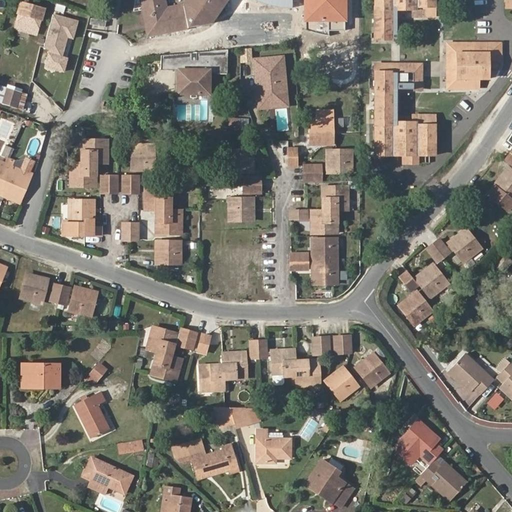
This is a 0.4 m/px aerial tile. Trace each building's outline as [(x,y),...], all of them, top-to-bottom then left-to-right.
[(132,10),(141,8),(139,0),(132,0),(133,2),(132,6),(132,10)] [(184,0),(178,10),(168,11),(165,9),(163,0),(139,0),(141,8),(141,9),(143,20),(143,21),(146,36),(207,25),(224,0),(184,0)] [(224,0),(207,25),(211,25),(227,0),(224,0)] [(376,0),(377,1),(374,1),(374,11),(377,11),(377,16),(396,16),(396,6),(413,6),(413,16),(435,16),(434,0),(376,0)] [(21,4),(15,29),(19,30),(29,32),(36,34),(43,9),(21,4)] [(29,32),(19,30),(18,36),(28,39),(29,32)] [(64,53),(69,55),(74,39),(69,38),(64,53)] [(448,44),(448,87),(478,87),(478,78),(477,52),(477,44),(448,44)] [(228,67),(224,67),(224,49),(196,51),(196,58),(191,59),(191,51),(161,53),(160,53),(161,68),(183,69),(183,73),(180,74),(179,76),(179,79),(181,80),(179,93),(190,93),(190,90),(196,90),(196,94),(203,94),(204,79),(209,79),(209,73),(209,67),(212,67),(212,70),(228,71),(228,67)] [(488,62),(488,53),(477,52),(478,78),(488,78),(488,68),(488,62)] [(44,58),(33,55),(26,75),(37,79),(44,58)] [(49,60),(44,58),(37,79),(45,81),(49,69),(47,68),(49,60)] [(285,58),(257,59),(258,78),(256,78),(257,108),(286,107),(285,58)] [(37,79),(26,75),(24,75),(22,81),(44,88),(46,81),(45,81),(37,79)] [(6,87),(2,103),(17,108),(21,92),(6,87)] [(23,110),(28,94),(21,92),(17,108),(23,110)] [(286,107),(257,108),(257,116),(287,115),(286,107)] [(395,125),(395,115),(375,115),(374,144),(387,144),(387,154),(402,154),(402,163),(412,163),(411,154),(416,154),(432,155),(432,150),(435,150),(435,140),(433,140),(433,131),(435,131),(435,121),(433,121),(433,116),(414,115),(413,125),(395,125)] [(228,129),(240,130),(241,118),(228,117),(228,129)] [(240,130),(250,131),(250,119),(241,118),(240,130)] [(325,143),(333,144),(333,120),(308,120),(308,134),(313,135),(313,143),(320,143),(320,140),(325,140),(325,143)] [(106,156),(102,156),(102,152),(106,152),(106,145),(97,145),(98,140),(82,140),(82,163),(94,163),(106,163),(106,156)] [(387,154),(387,144),(374,144),(374,153),(387,154)] [(140,169),(154,169),(154,146),(130,146),(130,154),(135,154),(134,158),(130,158),(130,165),(140,165),(140,169)] [(288,165),(296,165),(295,148),(288,148),(288,165)] [(240,149),(226,149),(227,173),(250,173),(250,153),(240,154),(240,149)] [(336,174),(350,174),(350,150),(327,150),(327,158),(330,158),(330,163),(327,163),(327,170),(336,170),(336,174)] [(29,174),(30,171),(4,160),(2,164),(29,174)] [(86,188),(94,188),(94,163),(82,163),(82,164),(71,164),(71,179),(75,179),(75,187),(82,187),(82,184),(86,184),(86,188)] [(6,187),(4,191),(4,192),(20,198),(29,174),(2,164),(0,168),(0,190),(0,189),(2,186),(6,187)] [(303,181),(319,180),(319,164),(302,165),(303,181)] [(511,174),(508,171),(503,177),(505,179),(503,182),(500,180),(495,186),(496,187),(488,195),(508,211),(511,206),(511,174)] [(107,193),(116,194),(116,176),(107,176),(107,193)] [(129,194),(137,193),(138,176),(129,176),(129,194)] [(330,186),(321,186),(322,210),(334,210),(346,210),(346,209),(345,195),(341,195),(341,186),(334,186),(334,190),(330,190),(330,186)] [(159,211),(172,211),(173,188),(157,187),(157,191),(149,191),(149,199),(152,199),(152,203),(149,203),(149,211),(159,211)] [(18,202),(20,198),(4,192),(3,195),(18,202)] [(241,201),(241,197),(227,197),(228,221),(251,221),(251,212),(248,212),(247,208),(251,208),(251,201),(241,201)] [(89,214),(89,209),(92,209),(92,201),(69,201),(69,225),(62,225),(62,237),(100,238),(100,229),(92,229),(92,214),(89,214)] [(289,218),(305,219),(305,210),(303,210),(289,210),(289,218)] [(334,210),(322,210),(311,210),(311,219),(314,219),(314,223),(311,223),(311,230),(321,230),(321,234),(335,234),(334,210)] [(179,227),(183,227),(183,211),(172,211),(159,211),(159,235),(167,235),(167,232),(171,232),(171,235),(179,235),(179,227)] [(121,240),(129,240),(129,224),(121,224),(121,240)] [(129,240),(137,240),(137,224),(129,224),(129,240)] [(461,239),(459,237),(453,242),(459,249),(456,252),(464,262),(483,248),(468,229),(462,234),(464,237),(461,239)] [(335,260),(335,238),(321,238),(321,243),(311,243),(311,250),(314,250),(314,254),(311,254),(311,261),(335,260)] [(444,258),(450,253),(440,239),(434,244),(444,258)] [(171,265),(183,265),(183,240),(159,240),(159,248),(162,248),(162,252),(159,252),(159,265),(171,265)] [(456,252),(459,249),(453,242),(450,244),(456,252)] [(427,249),(438,263),(444,258),(434,244),(427,249)] [(322,284),(336,284),(335,260),(311,261),(312,270),(314,270),(315,275),(312,275),(312,281),(322,281),(322,284)] [(290,270),(306,270),(306,261),(290,261),(290,270)] [(440,273),(434,264),(431,267),(438,275),(440,273)] [(424,276),(422,273),(416,279),(430,298),(449,283),(440,273),(438,275),(431,267),(426,271),(428,274),(424,276)] [(411,293),(419,286),(406,270),(398,276),(411,293)] [(20,297),(42,303),(46,289),(42,288),(44,279),(37,277),(37,281),(33,280),(34,276),(26,274),(20,297)] [(50,300),(58,302),(62,286),(54,283),(50,300)] [(58,302),(66,304),(70,288),(62,286),(58,302)] [(69,309),(83,313),(92,315),(93,313),(98,293),(89,290),(88,293),(84,292),(84,289),(79,288),(76,297),(73,296),(69,309)] [(413,326),(432,311),(418,292),(411,298),(413,300),(410,303),(408,300),(402,305),(408,312),(405,314),(413,326)] [(405,314),(408,312),(402,305),(399,307),(405,314)] [(170,355),(173,346),(175,334),(168,331),(167,335),(162,333),(163,330),(158,328),(155,337),(151,336),(148,349),(157,352),(170,355)] [(176,347),(184,349),(188,332),(181,330),(179,335),(176,347)] [(184,349),(191,351),(196,334),(188,332),(184,349)] [(197,352),(205,354),(210,338),(202,336),(197,352)] [(343,354),(352,354),(351,336),(342,337),(343,354)] [(314,355),(322,355),(322,337),(313,337),(314,355)] [(250,340),(251,357),(259,357),(258,339),(250,340)] [(259,357),(267,357),(266,339),(258,339),(259,357)] [(296,384),(295,362),(294,351),(287,351),(287,355),(283,355),(283,351),(276,352),(277,361),(272,361),(273,383),(275,385),(283,385),(285,383),(284,375),(292,375),(292,384),(296,384)] [(177,371),(174,370),(175,365),(178,366),(181,359),(170,355),(157,352),(151,374),(164,378),(165,374),(175,378),(177,371)] [(224,378),(247,377),(246,363),(242,363),(241,352),(235,353),(235,356),(230,357),(230,353),(222,353),(223,365),(224,378)] [(476,388),(482,394),(495,379),(466,353),(449,372),(472,392),(476,388)] [(381,361),(376,354),(372,357),(378,364),(381,361)] [(357,369),(372,387),(390,372),(381,361),(378,364),(372,357),(367,361),(369,364),(366,366),(364,363),(357,369)] [(105,371),(108,368),(99,361),(88,374),(96,381),(100,377),(94,372),(99,366),(105,371)] [(320,373),(317,374),(317,370),(320,370),(319,361),(295,362),(296,384),(310,384),(310,380),(320,380),(320,373)] [(511,395),(511,362),(499,375),(505,381),(501,386),(511,395)] [(58,388),(57,364),(20,364),(20,375),(25,375),(26,382),(49,382),(49,388),(58,388)] [(224,389),(224,378),(223,365),(199,367),(200,375),(203,375),(204,378),(200,379),(201,386),(210,385),(210,389),(224,389)] [(100,377),(105,371),(99,366),(94,372),(100,377)] [(350,375),(344,368),(341,370),(347,377),(350,375)] [(340,400),(359,386),(350,375),(347,377),(341,370),(336,374),(338,377),(335,380),(332,377),(326,382),(340,400)] [(86,398),(81,401),(74,404),(91,438),(108,429),(97,406),(105,401),(100,391),(86,398)] [(219,425),(235,423),(230,408),(226,408),(214,407),(219,425)] [(236,428),(250,423),(246,408),(230,408),(235,423),(236,428)] [(416,419),(400,437),(430,464),(434,459),(442,450),(436,445),(440,440),(416,419)] [(275,457),(289,457),(290,439),(283,439),(267,438),(267,429),(257,429),(256,462),(275,462),(275,457)] [(283,439),(283,429),(267,429),(267,438),(283,439)] [(148,449),(146,438),(118,442),(120,453),(148,449)] [(205,455),(199,440),(172,448),(175,458),(182,464),(192,462),(196,475),(210,471),(211,475),(227,470),(228,474),(238,471),(230,444),(221,447),(222,450),(205,455)] [(125,494),(132,476),(92,457),(84,475),(92,480),(89,487),(105,495),(109,487),(125,494)] [(444,460),(440,465),(434,459),(430,464),(421,473),(426,477),(450,500),(467,481),(444,460)] [(340,490),(344,484),(336,478),(338,473),(321,461),(305,485),(314,492),(317,488),(334,499),(331,502),(340,508),(349,495),(340,490)] [(197,479),(211,475),(210,471),(196,475),(197,479)] [(416,480),(420,484),(426,477),(421,473),(416,480)] [(349,495),(352,490),(344,484),(340,490),(349,495)] [(179,497),(180,489),(165,486),(164,494),(168,495),(166,503),(169,504),(167,511),(189,511),(192,499),(179,497)] [(314,492),(331,503),(331,502),(334,499),(317,488),(314,492)] [(164,494),(160,511),(167,511),(169,504),(166,503),(168,495),(164,494)]
